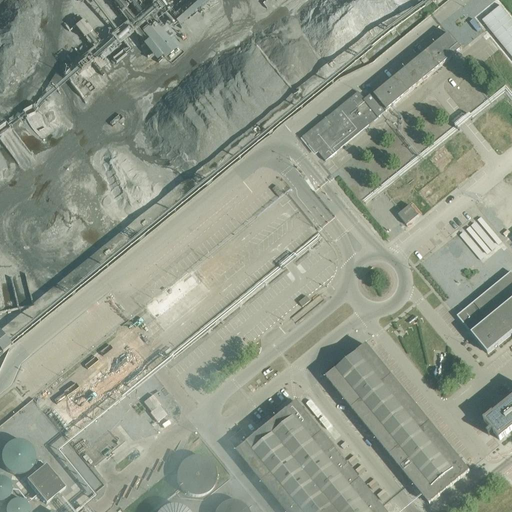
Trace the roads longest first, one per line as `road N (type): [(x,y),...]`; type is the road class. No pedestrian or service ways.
road 1 (unclassified): [(0,368),(276,142)]
road 2 (unknown): [(274,251),(300,227),(291,210),(276,213),(202,274),(214,298)]
road 3 (unknown): [(303,362),(415,511)]
road 4 (unknown): [(208,406),(192,395),(191,372),(304,285)]
road 5 (unknown): [(361,316),(435,401),(460,406),(483,383)]
road 6 (unknown): [(393,264),(498,174)]
road 7 (unknown): [(436,85),(332,169)]
road 8 (unknown): [(483,383),(466,351),(401,279)]
